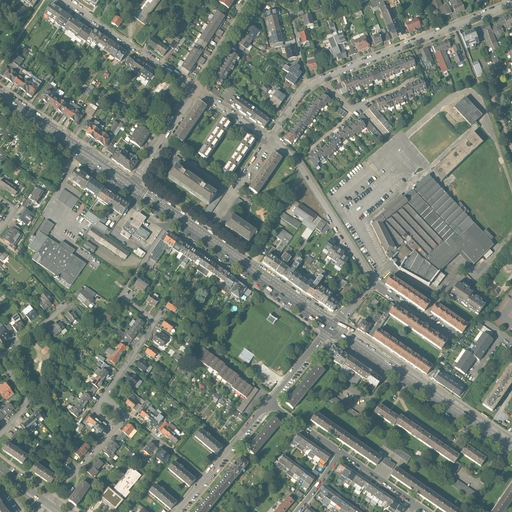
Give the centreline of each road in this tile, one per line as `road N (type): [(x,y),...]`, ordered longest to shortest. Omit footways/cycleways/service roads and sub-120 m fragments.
road 1 (residential): [(270,140),(314,82),(511,3)]
road 2 (primary): [(130,187),(333,325)]
road 3 (primary): [(333,325),(511,447)]
road 4 (residential): [(374,284),(303,168),(270,140)]
road 5 (residential): [(198,90),(63,0)]
road 6 (primary): [(0,98),(130,187)]
road 7 (residential): [(176,511),(268,402)]
